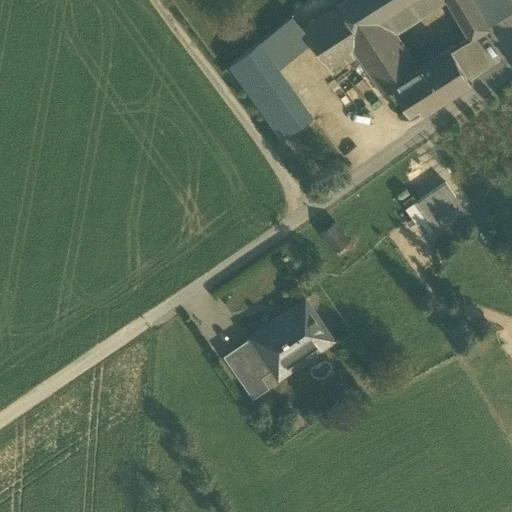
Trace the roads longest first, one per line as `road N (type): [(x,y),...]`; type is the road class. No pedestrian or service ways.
road 1 (residential): [(0,417),(511,68)]
road 2 (track): [(157,0),(310,209)]
